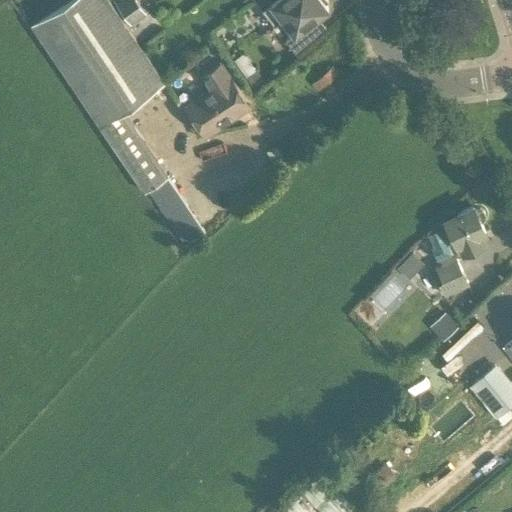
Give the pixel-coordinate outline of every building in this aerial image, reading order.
[(108,0),(65,0),(29,25),(144,195),(149,192),(184,244),(204,230),(170,181),(171,180),(123,111),(164,82),(108,0)] [(146,12),(136,0),(113,0),(112,1),(130,25),(146,12)] [(254,0),(261,9),(273,25),(281,19),(305,0),(254,0)] [(305,0),(281,19),(282,19),(293,34),(295,36),(313,22),(318,18),(329,9),(325,3),(328,1),(326,0),(305,0)] [(293,34),(285,40),(295,54),(322,33),(313,22),(295,36),(293,34)] [(207,87),(184,103),(204,134),(237,113),(234,109),(246,102),(221,61),(199,75),(207,87)] [(338,72),(332,65),(311,84),(317,91),(338,72)] [(245,77),(253,87),(263,79),(255,69),(245,77)] [(473,207),(472,205),(442,220),(435,223),(427,232),(431,240),(430,241),(432,246),(430,247),(437,261),(439,259),(439,261),(434,264),(442,279),(437,281),(444,296),(469,284),(455,256),(459,255),(458,254),(483,241),(480,234),(485,232),(481,223),(484,220),(486,215),(485,211),(482,208),(478,206),(473,207)] [(404,260),(411,275),(431,265),(424,250),(404,260)] [(373,299),(383,309),(408,282),(398,273),(373,299)] [(458,325),(445,311),(429,325),(442,339),(458,325)] [(511,338),(501,347),(511,361),(511,338)] [(496,417),(511,403),(511,380),(497,363),(469,386),(496,417)] [(511,429),(508,425),(473,458),(481,466),(511,436),(511,429)] [(398,478),(385,463),(365,477),(376,493),(398,478)] [(315,495),(303,485),(278,511),(343,511),(354,500),(330,479),(315,495)]
